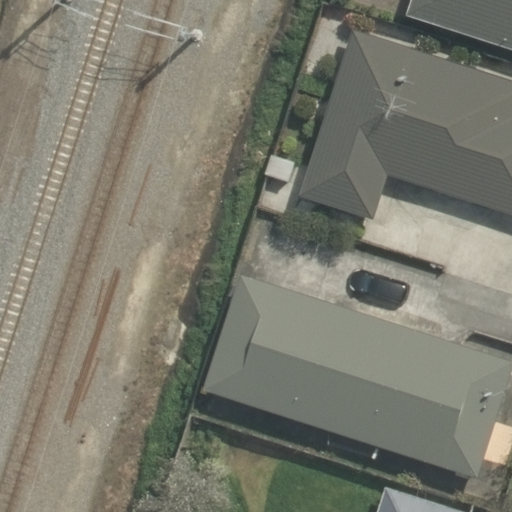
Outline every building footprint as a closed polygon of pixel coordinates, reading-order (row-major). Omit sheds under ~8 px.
[(412,18),(511,51),(511,0),(417,0),(412,17),(412,18)] [(511,79),(360,28),(303,197),(374,221),(389,175),(511,216),(511,79)] [(291,183),(297,162),(275,155),(268,175),(291,183)] [(208,392),(480,481),(511,382),(511,363),(246,277),(208,392)] [(383,511),(461,511),(391,489),(383,511)]
